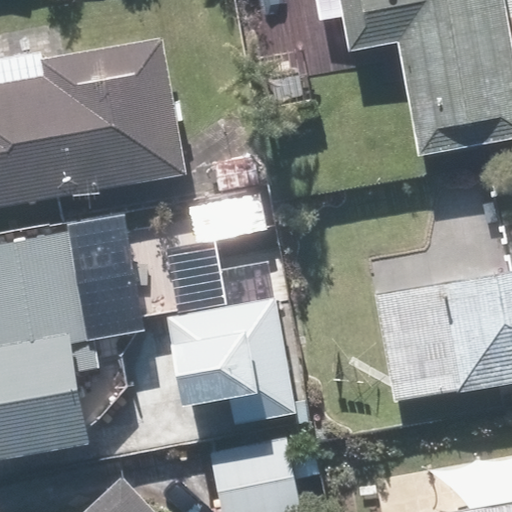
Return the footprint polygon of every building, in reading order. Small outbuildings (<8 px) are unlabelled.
[(511,133),(511,0),(343,0),(353,50),(404,40),(426,150),(511,133)] [(0,202),(191,168),(166,30),(45,52),(49,71),(0,80),(0,202)] [(511,259),(511,260),(497,183),(425,196),(434,250),(369,262),(395,401),(511,379),(511,259)] [(84,228),(0,241),(0,447),(93,432),(76,329),(100,325),(84,228)] [(287,325),(203,335),(213,423),(296,414),(287,325)] [(292,435),(212,448),(222,511),(283,511),(305,509),(292,435)] [(511,511),(511,458),(466,464),(470,501),(434,505),(434,511),(511,511)] [(165,511),(126,471),(83,511),(165,511)]
